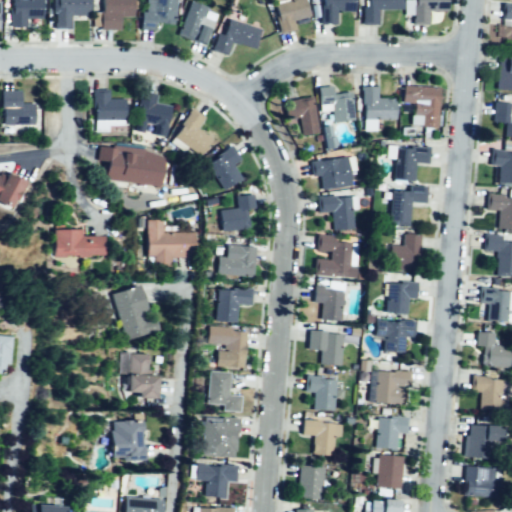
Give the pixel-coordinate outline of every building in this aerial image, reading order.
[(3,0),(3,27),(22,27),(22,18),(38,18),(37,0),(3,0)] [(85,0),(54,0),(54,25),(68,25),(68,13),(85,13),(85,0)] [(129,0),(95,0),(97,28),(115,27),(115,15),(130,14),(129,0)] [(136,27),(137,12),(152,13),(152,0),(174,0),(173,22),(154,20),(153,29),(136,27)] [(176,30),(186,0),(189,0),(207,6),(203,17),(210,19),(202,39),(176,30)] [(275,33),(267,0),(300,0),(304,15),(287,19),(290,30),(275,33)] [(317,0),(318,25),(335,24),(334,9),(349,9),(349,0),(317,0)] [(398,0),(359,0),(361,21),(375,20),(375,11),(399,10),(398,0)] [(401,0),(402,8),(402,15),(412,14),(411,0),(401,0)] [(447,0),(408,0),(408,22),(422,22),(422,8),(447,8),(447,0)] [(511,1),(499,0),(498,17),(511,18),(510,43),(511,43),(511,1)] [(254,27),(224,17),(214,50),(224,54),(228,43),(247,49),(254,27)] [(511,58),(496,57),(495,90),(511,90),(511,58)] [(402,86),(437,88),(435,131),(413,130),(414,107),(401,106),(402,86)] [(318,87),(330,87),(330,100),(349,99),(350,124),(333,125),(333,110),(318,110),(318,87)] [(391,119),(359,116),(361,87),(375,88),(375,98),(392,99),(391,119)] [(89,90),(90,119),(124,118),(124,101),(107,101),(107,90),(89,90)] [(0,91),(0,125),(33,126),(33,104),(17,104),(18,91),(0,91)] [(139,94),(131,128),(141,131),(143,122),(154,125),(151,133),(162,137),(173,108),(153,103),(154,95),(139,94)] [(282,103),(286,123),(297,119),(300,135),(313,131),(307,96),(282,103)] [(511,136),(511,104),(491,103),(490,118),(503,119),(503,136),(511,136)] [(188,109),(169,136),(198,155),(210,139),(193,128),(200,117),(188,109)] [(334,145),(328,123),(318,127),(324,149),(334,145)] [(170,158),(164,192),(100,180),(104,165),(95,163),(98,149),(113,152),(115,143),(125,145),(124,151),(133,153),(135,144),(170,158)] [(229,144),(202,162),(220,190),(239,178),(229,164),(238,158),(229,144)] [(395,145),(393,179),(413,180),(414,162),(428,163),(428,147),(395,145)] [(511,185),(511,152),(488,149),(487,164),(497,165),(495,183),(511,185)] [(311,160),(347,159),(348,187),(321,187),(321,172),(311,173),(311,160)] [(0,203),(11,208),(24,180),(3,171),(0,179),(0,203)] [(423,188),(389,186),(387,222),(411,223),(412,201),(422,202),(423,188)] [(315,197),(351,193),(354,227),(331,229),(329,209),(315,210),(315,197)] [(252,195),(235,198),(237,207),(217,210),(221,233),(245,229),(242,214),(255,212),(252,195)] [(511,228),(511,198),(482,195),(481,211),(497,213),(496,227),(511,228)] [(189,257),(170,257),(170,263),(155,263),(155,259),(144,259),(144,220),(163,220),(163,231),(190,231),(189,257)] [(103,257),(53,256),(54,226),(77,226),(76,234),(103,234),(103,257)] [(417,235),(415,272),(384,269),(385,248),(399,250),(400,234),(417,235)] [(511,277),(511,245),(501,245),(501,235),(482,235),(482,251),(495,251),(496,277),(511,277)] [(314,237),(352,240),(350,277),(312,274),(312,259),(328,261),(328,251),(314,249),(314,237)] [(255,248),(252,277),(213,274),(215,258),(222,259),(223,245),(255,248)] [(104,293),(121,342),(158,328),(154,317),(143,321),(140,312),(147,309),(137,281),(104,293)] [(412,282),(385,281),(384,313),(403,313),(403,296),(412,297),(412,282)] [(249,288),(215,286),(213,320),(232,321),(233,302),(248,303),(249,288)] [(311,286),(341,289),(339,319),(317,317),(318,306),(310,305),(311,286)] [(505,322),(507,290),(473,288),(473,303),(486,304),(486,321),(505,322)] [(411,324),(371,320),(370,336),(383,338),(382,351),(401,353),(402,337),(410,338),(411,324)] [(205,325),(230,328),(230,331),(244,332),(241,369),(213,366),(215,351),(226,352),(226,344),(204,341),(205,325)] [(304,328),(340,332),(337,365),(317,362),(318,351),(302,349),(304,328)] [(507,369),(480,366),(482,349),(471,347),(473,331),(491,333),(490,342),(509,344),(507,369)] [(10,335),(0,334),(0,373),(3,374),(4,364),(8,364),(10,335)] [(128,352),(127,390),(135,390),(134,397),(153,398),(154,375),(144,375),(145,353),(128,352)] [(409,371),(373,368),(371,402),(401,404),(402,386),(409,387),(409,371)] [(205,371),(203,403),(219,405),(219,409),(236,412),(237,397),(225,396),(227,374),(205,371)] [(469,374),(502,379),(498,411),(476,407),(477,393),(467,392),(469,374)] [(303,376),(334,379),(332,411),(310,409),(311,392),(302,391),(303,376)] [(239,417),(235,456),(200,452),(203,423),(221,425),(222,416),(239,417)] [(301,419),(336,423),(334,456),(309,453),(311,436),(299,434),(301,419)] [(400,422),(372,419),(370,445),(390,447),(391,432),(399,433),(400,422)] [(137,420),(108,421),(109,456),(117,456),(117,461),(139,460),(137,420)] [(498,426),(465,422),(462,456),(489,460),(490,446),(496,447),(498,426)] [(371,484),(374,454),(401,457),(399,487),(371,484)] [(234,467),(196,463),(195,479),(202,479),(201,497),(222,499),(223,481),(232,482),(234,467)] [(295,463),(294,497),(319,497),(320,464),(295,463)] [(497,498),(460,494),(462,465),(489,469),(488,479),(498,480),(497,498)] [(156,511),(157,500),(123,497),(121,511),(156,511)] [(394,511),(395,500),(362,498),(361,511),(394,511)]
